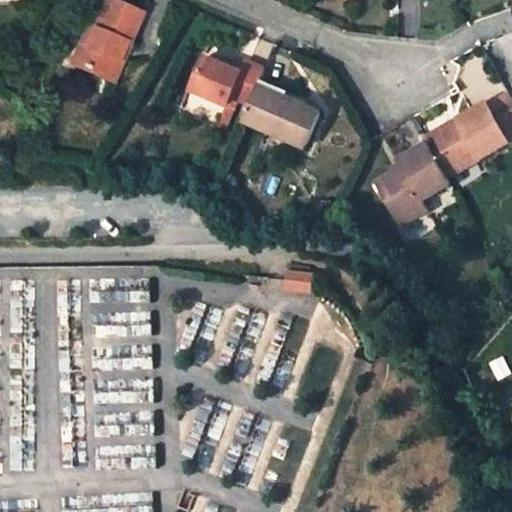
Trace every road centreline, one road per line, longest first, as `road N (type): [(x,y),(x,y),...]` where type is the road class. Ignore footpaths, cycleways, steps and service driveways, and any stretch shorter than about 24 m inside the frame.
road 1 (residential): [(241,248),(357,254),(408,307),(493,459),(503,511)]
road 2 (residential): [(241,248),(0,252)]
road 3 (residential): [(417,75),(242,0)]
